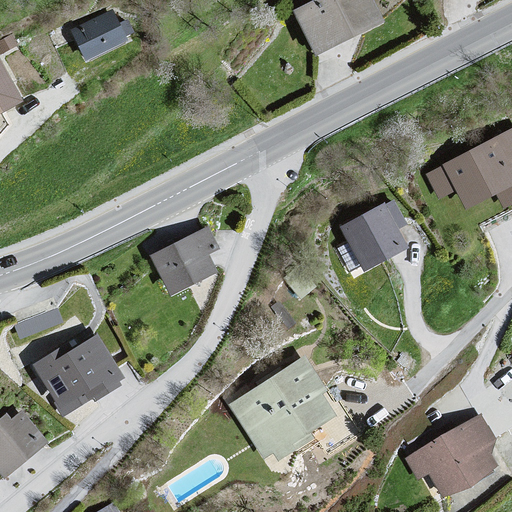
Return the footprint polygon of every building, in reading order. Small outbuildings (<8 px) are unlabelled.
[(385,19),(375,0),(304,0),(294,5),(318,52),(385,19)] [(74,29),(88,60),(128,41),(113,10),(74,29)] [(0,58),(0,111),(22,99),(0,58)] [(511,201),(511,124),(426,171),(440,198),(456,189),(465,206),(494,190),(503,206),(511,201)] [(407,222),(392,195),(340,223),(364,266),(410,241),(401,225),(407,222)] [(208,223),(151,252),(170,290),(218,266),(210,251),(220,246),(208,223)] [(125,373),(98,330),(72,346),(68,339),(32,362),(63,411),(125,373)] [(332,425),(296,364),(219,409),(255,470),(332,425)] [(0,476),(40,449),(9,416),(0,422),(0,476)] [(428,511),(497,467),(464,416),(394,462),(426,511),(428,511)] [(120,511),(115,502),(99,511),(120,511)]
